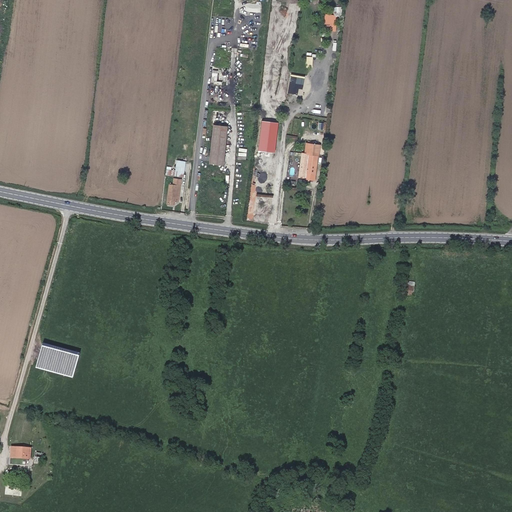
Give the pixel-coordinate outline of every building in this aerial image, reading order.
[(326,15),(324,28),(336,29),(337,16),(326,15)] [(222,104),(219,106),(224,112),(227,109),(222,104)] [(213,125),(209,163),(223,165),(227,127),(213,125)] [(322,144),(307,142),(305,153),(309,154),(307,172),(319,174),(322,144)] [(307,172),(309,154),(305,153),(302,153),(299,177),(306,177),(307,172)] [(185,162),(177,161),(175,176),(184,177),(185,162)] [(173,185),(169,185),(167,203),(174,204),(175,200),(179,201),(182,180),(174,179),(173,185)] [(499,209),(493,209),(491,226),(498,226),(499,209)] [(402,297),(411,299),(414,283),(405,281),(402,297)] [(11,448),(10,465),(21,465),(22,459),(30,459),(30,449),(11,448)]
